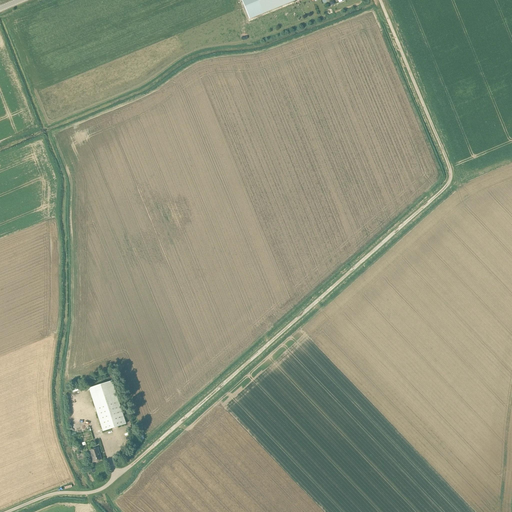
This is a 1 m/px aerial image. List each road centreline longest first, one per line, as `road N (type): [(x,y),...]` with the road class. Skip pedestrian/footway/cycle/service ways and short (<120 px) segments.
road 1 (track): [(130,465),(447,184),(449,167),(380,0)]
road 2 (unclassified): [(7,511),(46,495),(96,491),(130,465)]
